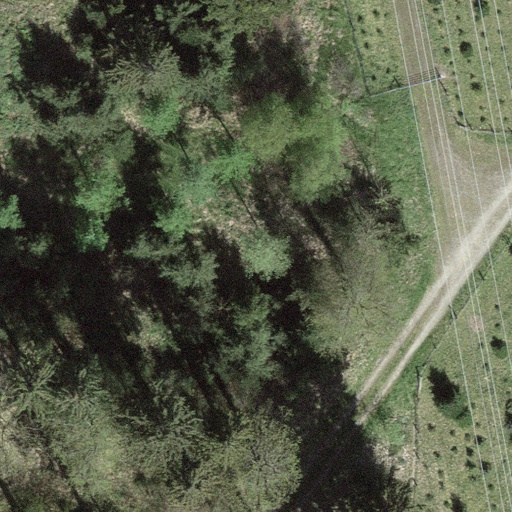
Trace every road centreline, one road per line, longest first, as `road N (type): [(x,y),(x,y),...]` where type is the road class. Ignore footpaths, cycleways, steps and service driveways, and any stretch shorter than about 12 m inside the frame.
road 1 (track): [(511,205),(286,511)]
road 2 (track): [(457,278),(405,0)]
